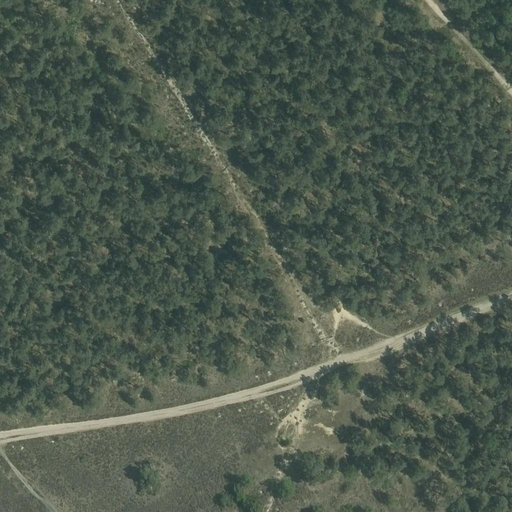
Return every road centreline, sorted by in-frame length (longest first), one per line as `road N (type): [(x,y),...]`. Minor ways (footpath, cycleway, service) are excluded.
road 1 (track): [(511,293),(264,388),(171,411),(0,435)]
road 2 (track): [(511,95),(428,0)]
